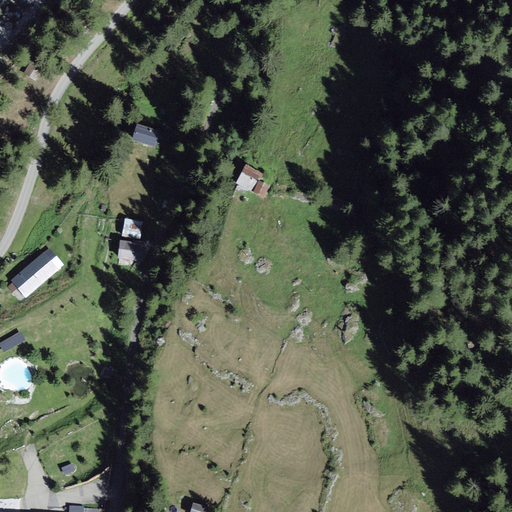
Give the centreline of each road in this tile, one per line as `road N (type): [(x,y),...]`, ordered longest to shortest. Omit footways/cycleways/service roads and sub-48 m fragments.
road 1 (unclassified): [(129,0),(60,87),(0,252)]
road 2 (track): [(175,162),(214,91),(234,0)]
